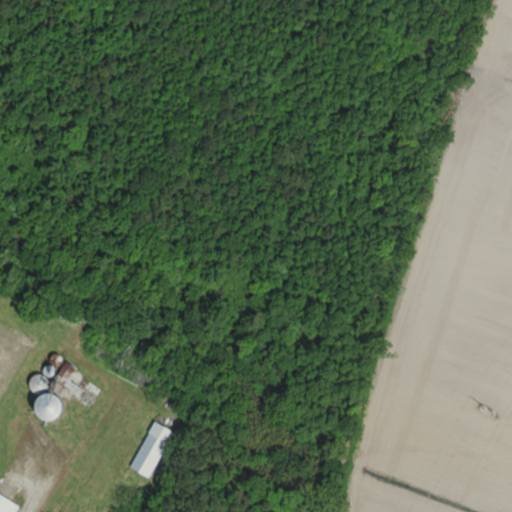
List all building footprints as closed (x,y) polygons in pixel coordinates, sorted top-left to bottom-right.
[(155,369),(100,335),(88,355),(143,388),(155,369)] [(29,392),(41,390),(39,375),(27,377),(29,392)] [(49,421),(49,396),(30,396),(30,421),(49,421)] [(173,432),(151,422),(128,470),(149,480),(173,432)] [(0,511),(11,511),(16,505),(0,496),(0,511)]
